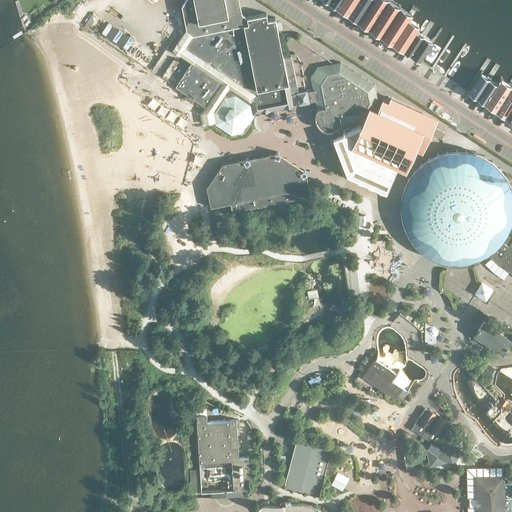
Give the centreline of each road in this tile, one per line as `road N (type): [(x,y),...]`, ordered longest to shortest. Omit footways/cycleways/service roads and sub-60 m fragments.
road 1 (residential): [(511,143),(292,0)]
road 2 (track): [(130,511),(113,335),(143,340)]
